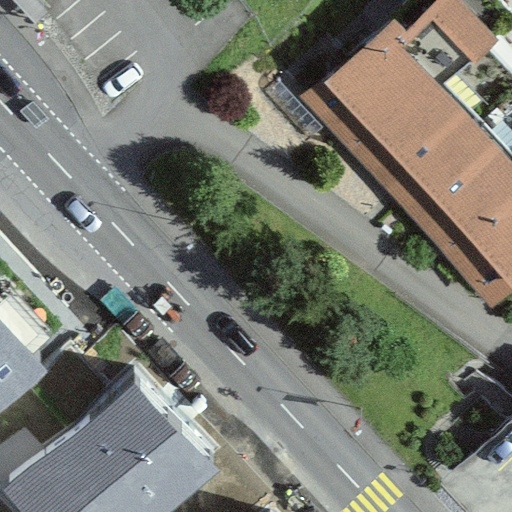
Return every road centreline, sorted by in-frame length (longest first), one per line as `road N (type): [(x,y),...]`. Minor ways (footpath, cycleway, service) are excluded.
road 1 (tertiary): [(0,100),(383,511)]
road 2 (trunk): [(0,139),(107,0)]
